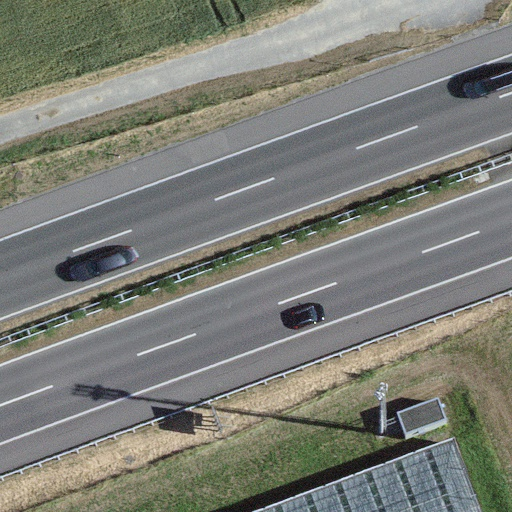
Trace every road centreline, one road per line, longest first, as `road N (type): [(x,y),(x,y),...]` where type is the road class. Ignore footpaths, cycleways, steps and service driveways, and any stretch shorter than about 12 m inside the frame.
road 1 (motorway): [(511,93),(0,279)]
road 2 (motorway): [(0,406),(511,220)]
road 3 (track): [(0,130),(386,11)]
